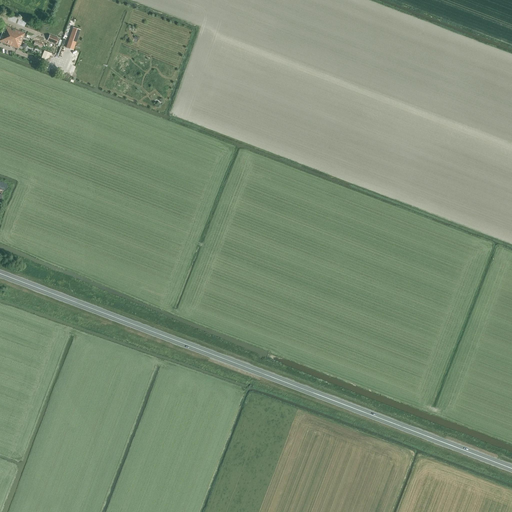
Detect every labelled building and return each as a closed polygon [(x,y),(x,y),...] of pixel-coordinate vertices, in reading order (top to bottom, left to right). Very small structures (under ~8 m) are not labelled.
[(2,34),(22,42),(25,34),(5,26),(2,34)] [(80,30),(73,27),(66,48),(73,50),(80,30)] [(22,42),(2,34),(0,38),(0,41),(18,49),(20,45),(21,45),(22,42)] [(59,39),(50,35),(47,40),(57,44),(59,39)] [(41,49),(43,45),(38,43),(40,40),(36,39),(33,46),(41,49)]
